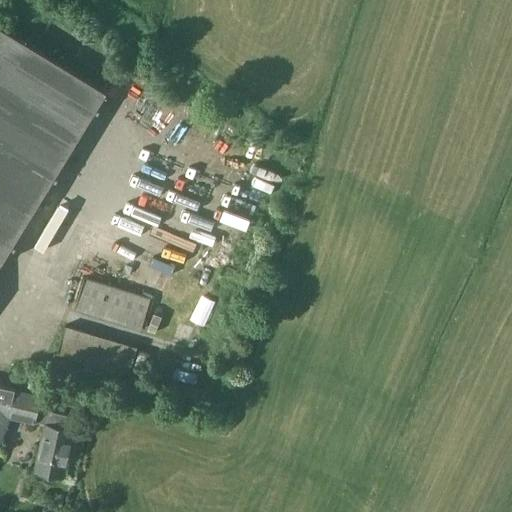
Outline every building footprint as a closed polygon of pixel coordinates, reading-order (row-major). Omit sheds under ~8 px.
[(0,264),(0,265),(106,91),(0,25),(0,264)] [(138,329),(148,296),(84,277),(74,310),(138,329)] [(128,374),(136,346),(64,325),(56,352),(128,374)] [(77,381),(122,394),(128,375),(83,362),(54,353),(49,373),(77,381)] [(166,398),(209,411),(214,392),(172,379),(166,398)] [(41,394),(14,388),(14,387),(0,383),(0,440),(10,416),(35,422),(41,394)] [(52,397),(41,394),(35,422),(46,424),(36,471),(64,477),(77,418),(49,411),(52,397)]
